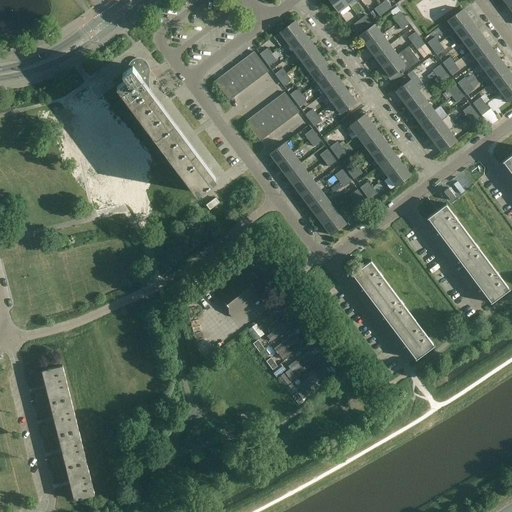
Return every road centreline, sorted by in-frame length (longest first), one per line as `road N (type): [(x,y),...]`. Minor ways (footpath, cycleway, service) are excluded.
road 1 (residential): [(8,340),(158,285),(273,201)]
road 2 (residential): [(435,180),(301,0)]
road 3 (residential): [(8,340),(48,511)]
road 4 (residential): [(420,387),(322,264)]
road 5 (residential): [(273,201),(188,81)]
road 6 (tertiary): [(112,18),(57,56),(0,74)]
road 7 (residential): [(477,303),(404,203)]
